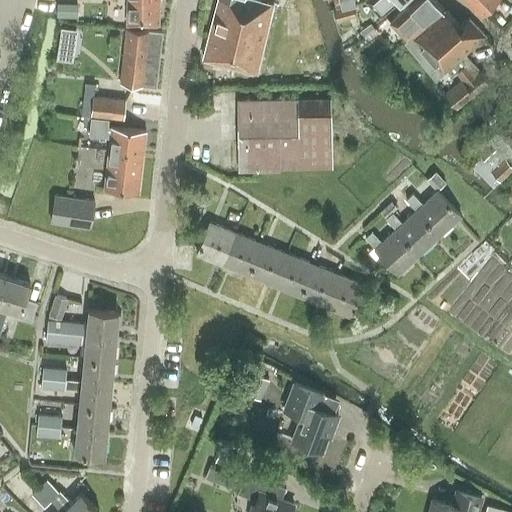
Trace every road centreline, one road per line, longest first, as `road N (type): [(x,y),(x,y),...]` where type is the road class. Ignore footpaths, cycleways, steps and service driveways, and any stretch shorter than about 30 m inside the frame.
road 1 (residential): [(158,282),(189,0)]
road 2 (residential): [(136,511),(158,282)]
road 3 (residential): [(158,282),(0,236)]
